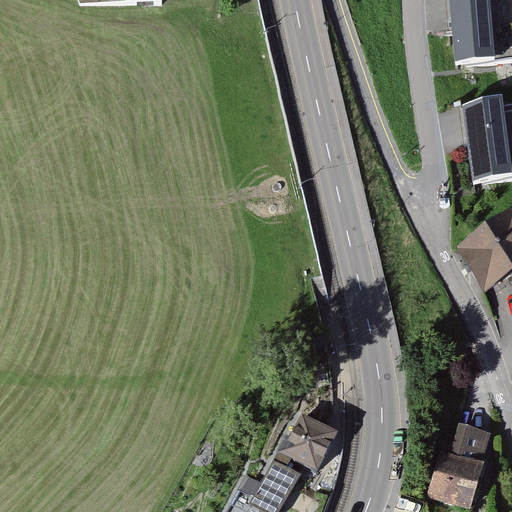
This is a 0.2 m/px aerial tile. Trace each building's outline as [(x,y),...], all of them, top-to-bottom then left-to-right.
[(78,0),(81,8),(162,8),(161,0),(78,0)] [(511,0),(447,0),(449,14),(454,70),(511,65),(511,0)] [(502,106),(462,111),(464,127),(472,189),(511,183),(511,110),(503,112),(502,106)] [(511,221),(457,253),(484,300),(499,291),(511,283),(511,221)] [(333,447),(298,425),(270,470),(283,478),(288,470),(311,484),(333,447)] [(472,433),(459,428),(449,458),(441,456),(427,502),(458,511),(470,511),(475,498),(483,470),(481,469),(491,438),(472,433)] [(270,470),(245,511),(281,511),(297,485),(283,478),(270,470)]
